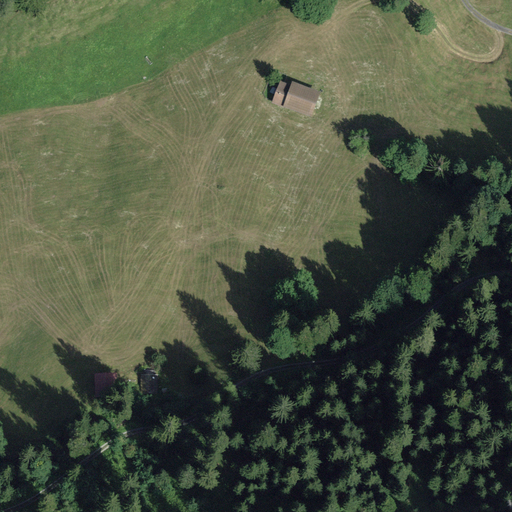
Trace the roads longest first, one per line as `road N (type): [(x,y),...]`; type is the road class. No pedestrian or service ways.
road 1 (track): [(5,511),(113,439),(193,418),(261,372),(351,357),(408,329),(466,283),(511,272)]
road 2 (track): [(121,389),(168,407),(240,384)]
